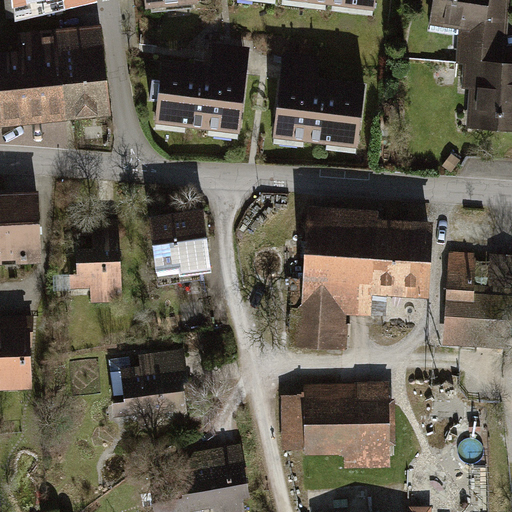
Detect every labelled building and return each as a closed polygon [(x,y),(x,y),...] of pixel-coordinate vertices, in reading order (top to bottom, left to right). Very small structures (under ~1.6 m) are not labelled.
[(11,0),(13,16),(84,0),(11,0)] [(308,0),(375,9),(375,0),(308,0)] [(435,0),(431,27),(465,33),(464,63),(506,66),(509,0),(435,0)] [(56,30),(65,119),(108,114),(98,26),(56,30)] [(56,30),(17,34),(19,51),(0,53),(0,125),(65,119),(56,30)] [(210,66),(164,60),(156,121),(238,132),(248,48),(213,43),(211,58),(210,66)] [(319,58),(285,53),(274,135),(356,146),(364,86),(316,80),(319,58)] [(511,66),(506,66),(464,63),(463,89),(473,90),(470,128),(511,130),(511,66)] [(0,194),(0,260),(39,259),(37,194),(0,194)] [(200,211),(151,218),(158,271),(180,268),(181,275),(209,271),(200,211)] [(432,223),(310,215),(301,345),(344,347),(346,311),(369,312),(371,292),(427,296),(432,223)] [(115,223),(82,225),(83,255),(75,256),(77,288),(93,288),(93,302),(119,301),(115,223)] [(511,258),(452,254),(446,351),(511,355),(511,258)] [(0,322),(0,390),(30,388),(25,321),(0,322)] [(186,357),(107,369),(117,431),(196,419),(186,357)] [(306,397),(282,397),(282,449),(306,449),(306,453),(389,453),(389,388),(306,388),(306,397)] [(240,443),(146,461),(155,511),(173,511),(250,498),(240,443)]
